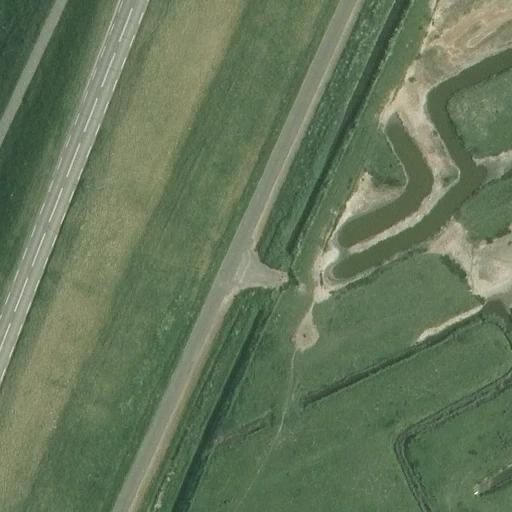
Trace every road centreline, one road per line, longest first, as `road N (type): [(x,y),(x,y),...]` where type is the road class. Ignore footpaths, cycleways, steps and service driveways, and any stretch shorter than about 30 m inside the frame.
road 1 (unclassified): [(128,511),(349,0)]
road 2 (tertiary): [(0,369),(139,0)]
